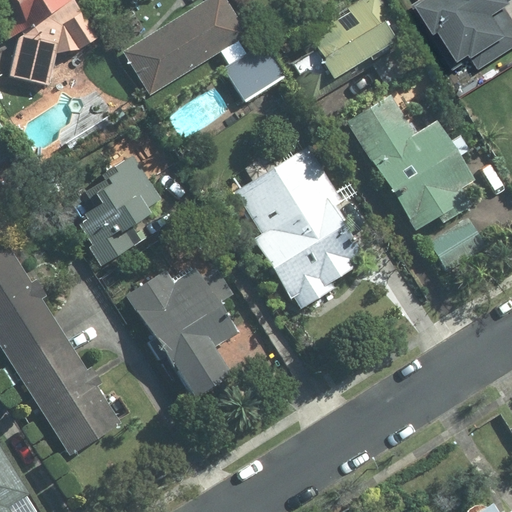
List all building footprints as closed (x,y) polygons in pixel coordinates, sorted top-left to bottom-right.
[(74,0),(0,0),(0,1),(19,30),(7,77),(52,88),(60,55),(83,52),(101,41),(74,0)] [(255,0),(178,0),(112,43),(149,101),(219,56),(250,103),(300,70),(255,0)] [(384,0),(358,0),(296,37),(331,94),(412,46),(384,0)] [(417,0),(462,69),(511,36),(511,7),(508,0),(417,0)] [(395,92),(353,117),(422,234),(489,195),(444,120),(420,134),(395,92)] [(0,116),(0,156),(18,146),(0,116)] [(309,144),(232,189),(304,311),(381,267),(309,144)] [(190,218),(146,145),(98,174),(83,241),(101,271),(190,218)] [(7,242),(0,246),(0,340),(74,457),(124,426),(7,242)] [(165,269),(127,291),(196,407),(241,381),(217,341),(257,317),(220,256),(177,281),(165,269)] [(0,511),(23,511),(42,500),(0,435),(0,511)] [(511,511),(511,486),(508,480),(451,511),(511,511)]
